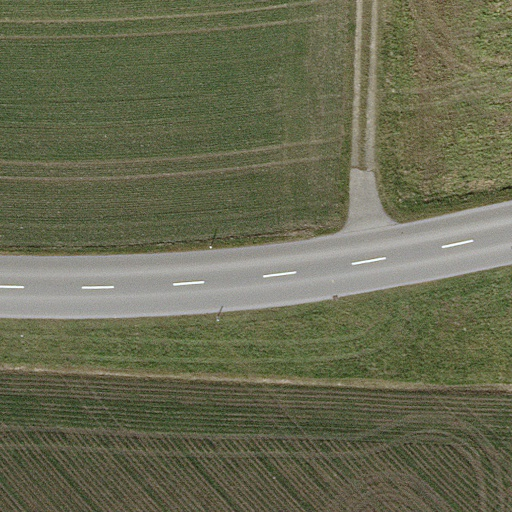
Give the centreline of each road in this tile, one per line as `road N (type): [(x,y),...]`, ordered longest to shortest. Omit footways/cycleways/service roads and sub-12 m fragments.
road 1 (tertiary): [(0,291),(244,285),(511,229)]
road 2 (track): [(370,0),(365,263)]
